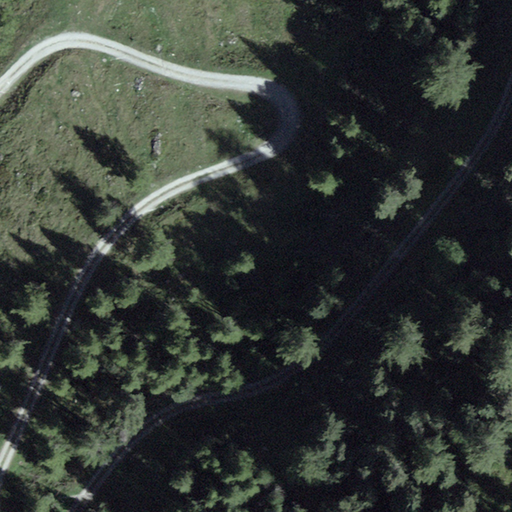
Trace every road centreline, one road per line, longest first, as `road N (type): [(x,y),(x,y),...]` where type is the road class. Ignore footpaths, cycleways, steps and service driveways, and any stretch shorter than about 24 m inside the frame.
road 1 (track): [(0,85),(60,33),(279,105),(272,135),(225,166),(135,204),(88,249),(56,301),(0,442)]
road 2 (track): [(66,511),(144,423),(188,392),(263,387),(480,142),(511,55)]
